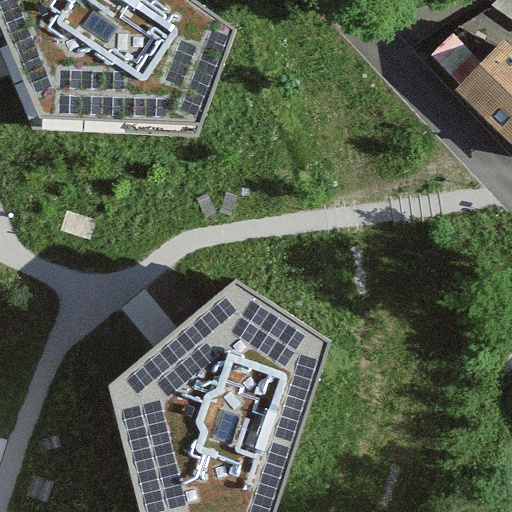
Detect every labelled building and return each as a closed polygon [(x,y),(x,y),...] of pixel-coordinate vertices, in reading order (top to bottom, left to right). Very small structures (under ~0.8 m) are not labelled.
[(236,28),(195,0),(0,0),(0,23),(39,117),(202,125),(236,28)] [(511,0),(495,0),(494,2),(511,14),(511,0)] [(458,75),(495,39),(462,24),(433,51),(458,75)] [(511,40),(502,31),(495,39),(458,75),(455,79),(511,135),(511,40)] [(276,511),(332,340),(236,278),(108,385),(139,511),(276,511)]
